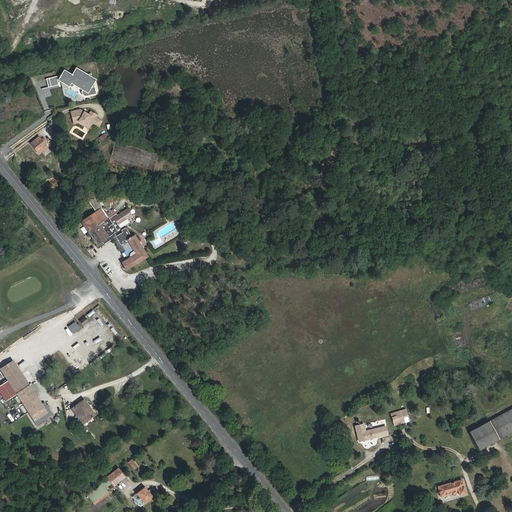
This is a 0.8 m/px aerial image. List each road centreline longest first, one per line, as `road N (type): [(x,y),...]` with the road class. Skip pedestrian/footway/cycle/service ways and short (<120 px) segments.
road 1 (secondary): [(0,161),(287,511)]
road 2 (track): [(273,215),(323,144),(330,103),(310,0)]
road 3 (unknown): [(287,511),(377,455),(414,444)]
road 4 (unknown): [(0,152),(80,104),(99,104),(105,122)]
